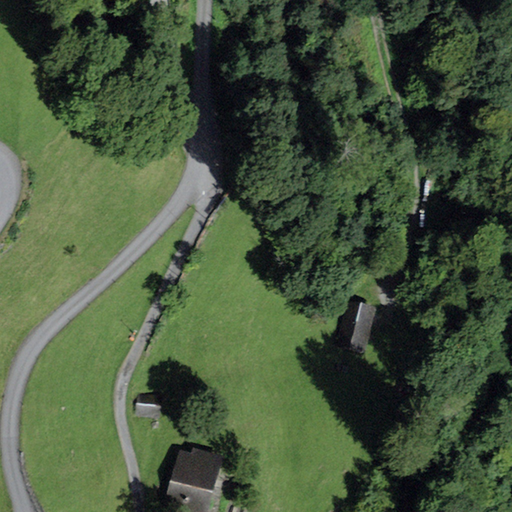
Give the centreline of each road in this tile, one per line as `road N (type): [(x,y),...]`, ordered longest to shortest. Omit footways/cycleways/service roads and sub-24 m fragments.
road 1 (unclassified): [(198,165),(167,215),(40,339),(21,368),(7,445),(22,511)]
road 2 (track): [(155,0),(175,116),(198,165)]
road 3 (unclassified): [(198,165),(208,0)]
road 4 (track): [(344,511),(362,475),(374,380)]
